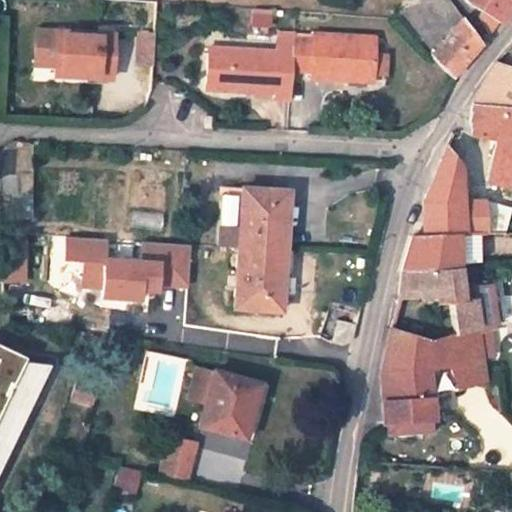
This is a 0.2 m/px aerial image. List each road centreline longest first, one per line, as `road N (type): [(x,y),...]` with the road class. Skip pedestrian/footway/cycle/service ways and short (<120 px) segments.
road 1 (residential): [(0,133),(425,154)]
road 2 (unclassified): [(337,511),(359,362),(396,216),(425,154)]
road 3 (unclassified): [(425,154),(511,21)]
